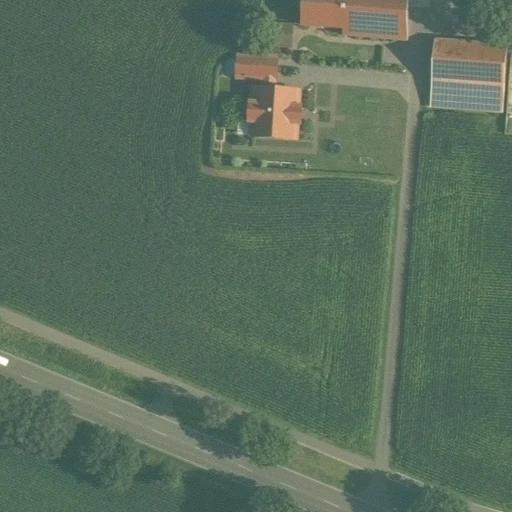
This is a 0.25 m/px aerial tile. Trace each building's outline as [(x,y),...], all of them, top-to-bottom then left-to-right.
[(344,29),(346,0),(304,0),(302,26),(344,29)] [(346,0),(344,29),(344,35),(407,40),(408,0),(346,0)] [(265,46),(291,46),(292,22),(266,22),(265,46)] [(507,48),(436,42),(430,107),(502,113),(507,48)] [(276,84),(276,52),(232,52),(232,77),(262,77),(262,83),(276,84)] [(299,92),(255,90),(252,138),(296,140),(299,92)]
